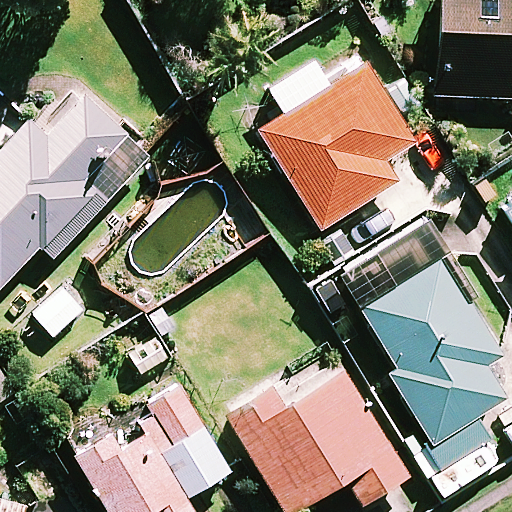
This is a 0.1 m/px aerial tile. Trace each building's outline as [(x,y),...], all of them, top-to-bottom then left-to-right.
[(503,0),(422,0),(419,94),(511,96),(511,38),(502,38),(503,0)] [(406,139),(353,56),(248,124),(314,227),(390,178),(377,158),(406,139)] [(141,152),(72,89),(36,129),(13,108),(0,122),(0,275),(30,243),(45,257),(141,152)] [(511,188),(495,199),(511,226),(511,188)] [(351,303),(343,308),(426,439),(419,443),(434,466),(464,447),(483,435),(469,413),(498,394),(476,360),(492,350),(398,202),(341,239),(333,228),(311,242),(351,303)] [(78,308),(57,286),(28,313),(48,335),(78,308)] [(152,334),(122,352),(137,377),(167,358),(152,334)] [(399,473),(331,366),(297,388),(284,368),(215,411),(279,511),(337,475),(354,502),(399,473)] [(220,468),(169,378),(125,403),(131,415),(65,453),(98,511),(186,511),(176,494),(220,468)] [(0,511),(14,511),(17,503),(0,498),(0,511)]
